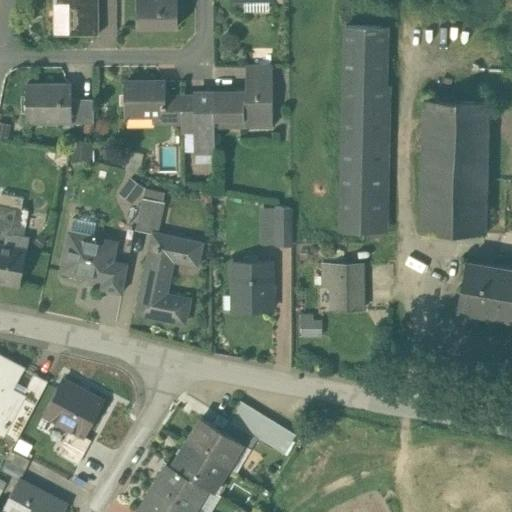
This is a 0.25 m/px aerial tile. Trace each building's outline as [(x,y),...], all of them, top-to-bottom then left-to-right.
[(53,0),(54,2),(57,2),(57,0),(73,0),(74,32),(70,33),(70,34),(98,34),(98,0),(53,0)] [(73,0),(57,0),(57,2),(54,2),(54,34),(70,34),(70,33),(74,32),(73,0)] [(138,0),(138,26),(177,26),(177,0),(138,0)] [(268,0),(244,0),(245,7),(247,10),(266,10),(269,7),(268,0)] [(385,26),(346,25),(344,83),(384,84),(385,26)] [(246,94),(214,95),(214,94),(213,94),(213,125),(214,125),(244,125),(244,120),(272,120),(271,65),(245,65),(246,94)] [(165,81),(124,82),(125,110),(154,110),(154,121),(181,121),(181,96),(165,97),(165,81)] [(71,82),(27,82),(27,122),(71,122),(71,98),(71,82)] [(384,84),(344,83),(341,231),(362,231),(381,231),(384,84)] [(213,94),(181,94),(181,96),(181,121),(182,131),(193,131),(194,151),(214,151),(214,125),(213,125),(213,94)] [(93,98),(71,98),(71,122),(93,122),(93,98)] [(489,102),(424,101),(421,232),(486,233),(489,102)] [(156,200),(142,197),(135,229),(149,233),(156,200)] [(156,200),(149,233),(153,233),(160,234),(167,203),(156,200)] [(16,208),(0,204),(0,220),(13,223),(16,208)] [(291,218),(276,218),(276,245),(291,244),(291,243),(291,218)] [(13,223),(0,220),(0,245),(5,246),(7,236),(11,236),(13,223)] [(92,229),(71,225),(70,233),(90,237),(92,229)] [(90,237),(70,233),(62,271),(88,276),(89,272),(109,276),(106,290),(122,293),(128,263),(112,260),(116,242),(90,237)] [(160,234),(153,233),(138,304),(162,309),(165,294),(173,260),(197,265),(201,243),(160,234)] [(511,236),(503,235),(500,250),(511,252),(511,236)] [(0,245),(0,279),(19,284),(26,250),(5,246),(0,245)] [(271,261),(232,261),(233,295),(241,295),(241,309),(272,309),(271,261)] [(511,268),(466,261),(458,308),(511,317),(511,268)] [(363,262),(322,263),(322,284),(330,284),(330,308),(355,307),(354,286),(363,285),(363,262)] [(189,299),(165,294),(162,309),(138,304),(136,313),(184,323),(189,299)] [(302,314),(302,334),(323,334),(323,314),(302,314)] [(24,367),(0,354),(0,422),(7,427),(23,397),(24,395),(23,394),(12,388),(24,367)] [(34,373),(23,394),(24,395),(23,397),(35,404),(48,381),(34,373)] [(109,396),(63,373),(43,411),(89,435),(109,396)] [(296,435),(239,401),(228,420),(230,421),(231,421),(273,447),(284,454),(296,435)] [(224,431),(201,417),(187,441),(228,466),(242,443),(242,442),(224,431)] [(273,447),(231,421),(230,421),(224,431),(242,442),(242,443),(250,448),(266,458),(273,447)] [(228,466),(187,441),(172,465),(208,487),(213,490),(214,489),(208,486),(213,476),(219,480),(228,466)] [(242,443),(228,466),(236,471),(237,471),(250,448),(242,443)] [(30,460),(11,450),(1,470),(20,479),(30,460)] [(172,465),(167,462),(153,486),(194,511),(208,487),(172,465)] [(20,479),(2,511),(61,511),(66,504),(20,479)] [(192,511),(194,511),(153,486),(137,511),(138,511),(192,511)]
